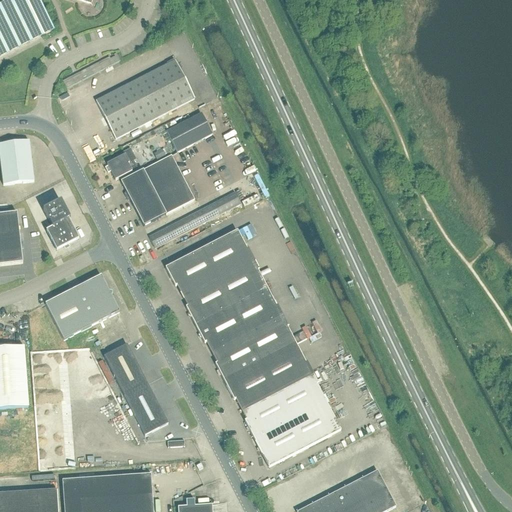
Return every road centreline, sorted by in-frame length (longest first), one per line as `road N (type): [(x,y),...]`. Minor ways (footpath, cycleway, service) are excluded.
road 1 (unclassified): [(511,506),(489,485),(460,433),(258,0)]
road 2 (primary): [(460,483),(232,0)]
road 3 (unclassified): [(250,511),(112,246)]
road 4 (unclassified): [(112,246),(56,137),(31,122),(0,124)]
road 5 (unclassified): [(0,301),(112,246)]
